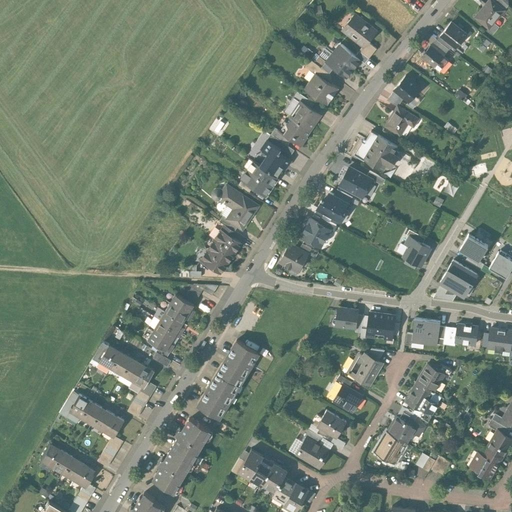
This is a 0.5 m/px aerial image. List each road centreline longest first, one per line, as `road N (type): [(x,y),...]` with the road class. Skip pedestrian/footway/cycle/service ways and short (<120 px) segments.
road 1 (residential): [(247,280),(324,153),(444,0)]
road 2 (residential): [(106,511),(247,280)]
road 3 (track): [(247,280),(0,268)]
road 4 (residential): [(247,280),(407,303)]
road 5 (residential): [(498,499),(342,477)]
road 6 (residential): [(342,477),(400,361)]
